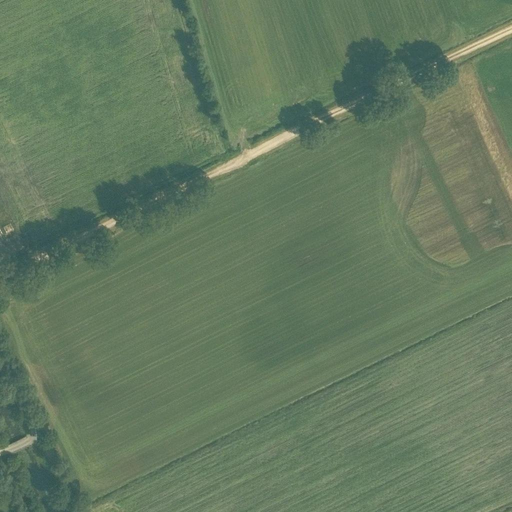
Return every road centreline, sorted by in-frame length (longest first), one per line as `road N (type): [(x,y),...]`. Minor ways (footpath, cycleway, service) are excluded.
road 1 (track): [(0,277),(511,30)]
road 2 (unclassified): [(77,511),(0,354)]
